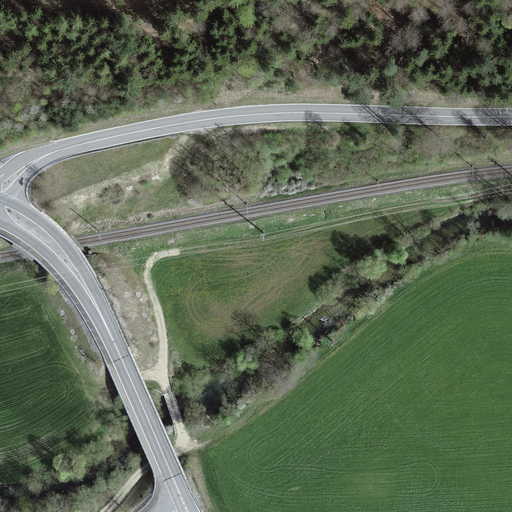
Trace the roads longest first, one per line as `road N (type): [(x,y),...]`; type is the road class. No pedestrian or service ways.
road 1 (primary): [(511,116),(273,113),(60,149)]
road 2 (primary): [(121,358),(185,505)]
road 3 (primary): [(92,299),(68,246),(29,211),(0,199)]
road 4 (primary): [(0,219),(92,299)]
